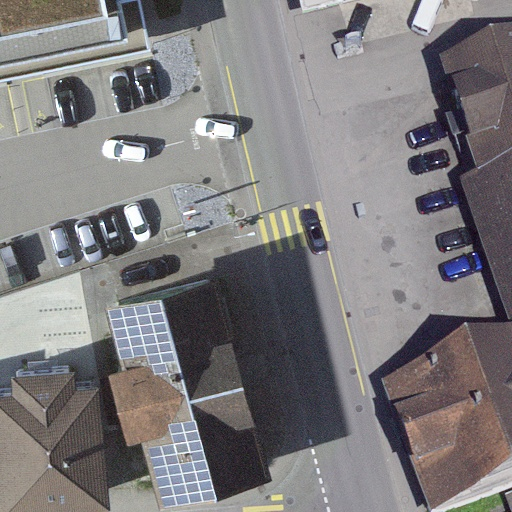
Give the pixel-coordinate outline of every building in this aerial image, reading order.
[(0,0),(0,48),(106,26),(100,0),(0,0)] [(339,6),(337,0),(303,0),(307,15),(339,6)] [(511,66),(443,87),(511,311),(511,66)] [(221,266),(110,294),(162,496),(273,468),(221,266)] [(511,348),(390,387),(428,511),(505,511),(511,510),(511,348)] [(77,352),(18,357),(19,371),(0,372),(0,479),(2,499),(116,489),(106,374),(79,376),(77,352)]
